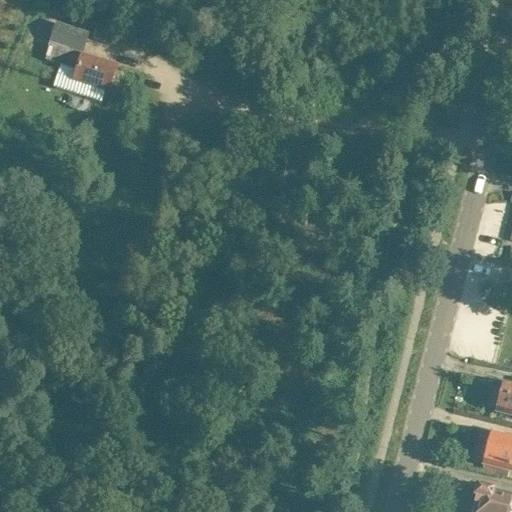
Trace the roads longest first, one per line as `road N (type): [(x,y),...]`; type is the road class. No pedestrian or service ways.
road 1 (tertiary): [(400,511),(511,83)]
road 2 (track): [(165,107),(98,231)]
